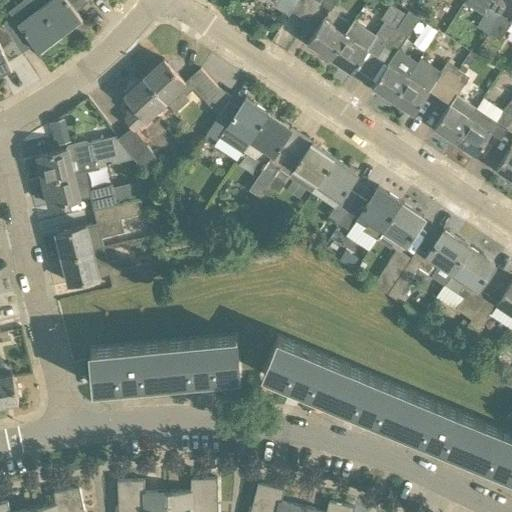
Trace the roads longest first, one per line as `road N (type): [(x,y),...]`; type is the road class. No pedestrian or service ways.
road 1 (residential): [(503,511),(323,438),(229,418),(155,413),(66,424)]
road 2 (residential): [(511,225),(170,0)]
road 3 (residential): [(66,424),(0,167)]
road 4 (residential): [(0,127),(73,79),(159,0)]
